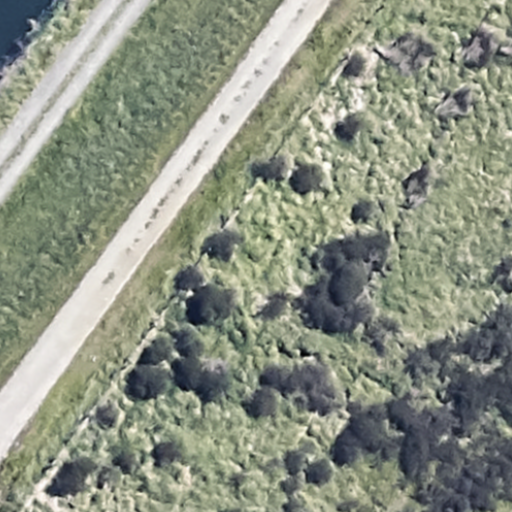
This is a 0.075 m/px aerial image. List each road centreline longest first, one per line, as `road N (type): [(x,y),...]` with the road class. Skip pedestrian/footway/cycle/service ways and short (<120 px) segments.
road 1 (track): [(305,0),(0,424)]
road 2 (track): [(127,0),(0,171)]
